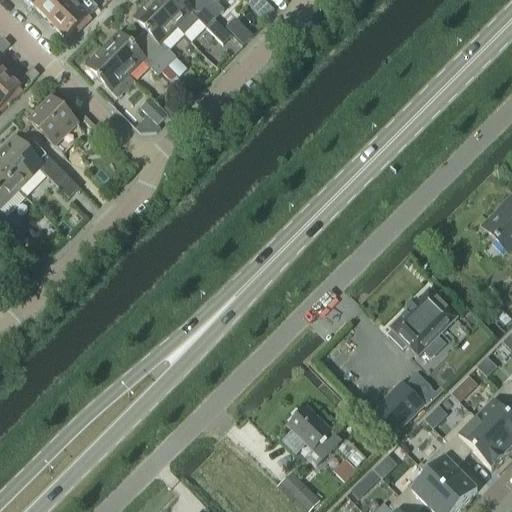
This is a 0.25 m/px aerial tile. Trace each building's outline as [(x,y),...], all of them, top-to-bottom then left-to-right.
[(24,0),(35,11),(45,0),(24,0)] [(50,26),(74,3),(73,2),(75,0),(45,0),(35,11),(50,26)] [(158,0),(152,6),(177,31),(184,38),(199,23),(207,30),(216,21),(194,0),(185,0),(183,2),(181,0),(158,0)] [(194,0),(216,21),(225,12),(212,0),(194,0)] [(265,22),(275,12),(262,0),(253,0),(248,6),(265,22)] [(74,3),(50,26),(65,42),(89,18),(74,3)] [(142,13),(134,22),(149,37),(142,43),(168,69),(177,60),(163,45),(177,31),(152,6),(144,14),(142,13)] [(237,21),(228,31),(246,48),(255,39),(237,21)] [(113,45),(105,53),(130,78),(145,63),(159,78),(168,69),(142,43),(136,50),(120,35),(111,43),(113,45)] [(0,43),(0,51),(3,54),(10,48),(3,41),(0,43)] [(95,60),(86,69),(113,96),(118,101),(136,84),(130,78),(105,53),(96,61),(95,60)] [(32,84),(39,77),(33,71),(26,78),(32,84)] [(5,76),(0,80),(0,109),(19,90),(5,76)] [(184,108),(175,98),(162,111),(172,120),(184,108)] [(169,117),(152,101),(142,110),(159,127),(169,117)] [(77,128),(52,103),(30,124),(56,149),(77,128)] [(0,159),(0,173),(20,193),(41,173),(70,202),(80,192),(39,152),(34,158),(15,139),(5,150),(7,152),(0,159)] [(0,215),(0,213),(20,193),(0,173),(0,235),(3,239),(18,253),(28,243),(0,215)] [(511,201),(483,230),(509,256),(511,252),(511,201)] [(423,355),(430,362),(445,348),(438,341),(457,322),(429,293),(423,298),(417,304),(416,304),(414,305),(406,314),(407,315),(394,327),(389,332),(392,335),(389,339),(403,353),(406,350),(417,361),(423,355)] [(511,337),(511,336),(501,345),(511,355),(511,353),(511,337)] [(486,360),(476,371),(486,380),(496,370),(486,360)] [(511,387),(509,384),(499,394),(511,406),(511,387)] [(368,422),(365,425),(390,449),(427,412),(402,388),(368,422)] [(457,389),(449,397),(460,407),(467,400),(457,389)] [(493,407),(477,423),(510,455),(511,452),(511,424),(508,420),(511,415),(511,406),(499,394),(490,404),(493,407)] [(307,410),(287,430),(312,454),(321,463),(341,444),(331,434),(307,410)] [(429,417),(423,423),(432,432),(438,427),(429,417)] [(458,435),(449,445),(465,462),(472,455),(491,474),(510,455),(477,423),(461,438),(458,435)] [(449,445),(420,472),(424,476),(424,475),(460,511),(477,494),(455,472),(465,462),(449,445)] [(344,463),(333,474),(343,485),(354,474),(344,463)] [(372,473),(365,480),(373,488),(380,481),(372,473)] [(424,476),(399,500),(410,511),(421,511),(425,509),(427,511),(459,511),(460,511),(424,475),(424,476)] [(304,511),(312,511),(320,505),(305,490),(294,501),(304,511)] [(391,511),(410,511),(399,500),(389,510),(391,511)]
